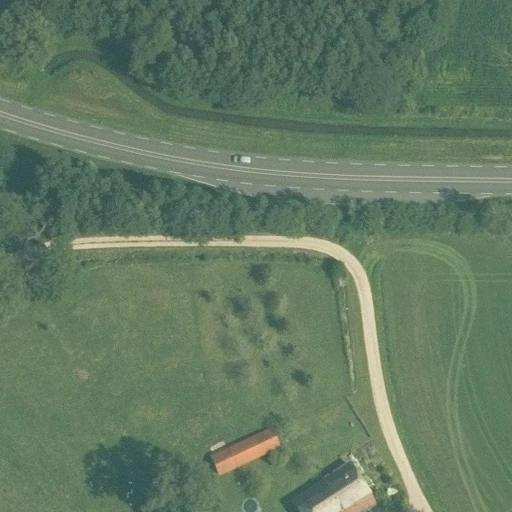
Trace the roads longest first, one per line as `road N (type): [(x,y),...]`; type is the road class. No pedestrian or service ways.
road 1 (track): [(0,272),(24,255),(59,248),(307,241),(337,250),(354,265),(363,294),(373,390),(396,465),(425,511)]
road 2 (primary): [(511,181),(337,178),(205,163),(93,142),(0,113)]
